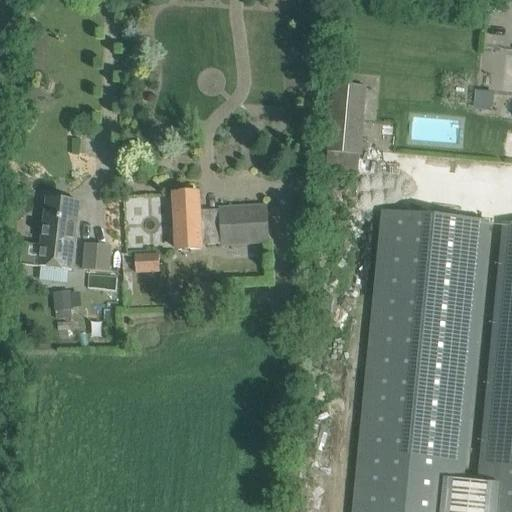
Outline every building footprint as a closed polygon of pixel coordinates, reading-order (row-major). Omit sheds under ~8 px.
[(511,40),(506,39),(502,72),(511,73),(511,40)] [(331,105),(326,170),(321,233),(353,236),(358,173),(366,88),(334,86),(332,106),(331,105)] [(480,93),(478,109),(493,110),(494,94),(480,93)] [(199,244),(219,242),(219,245),(269,243),(268,227),(267,207),(220,210),(220,211),(199,213),(198,194),(175,195),(178,251),(200,250),(199,244)] [(48,199),(47,208),(42,247),(24,245),(21,265),(71,271),(74,251),(73,251),(79,202),(48,199)] [(382,212),(353,511),(511,511),(511,363),(500,486),(479,484),(442,480),(468,220),(382,212)] [(85,245),(83,271),(110,273),(112,247),(85,245)] [(160,274),(159,270),(159,254),(136,255),(137,275),(160,274)] [(117,289),(118,276),(89,275),(88,288),(117,289)] [(229,309),(228,283),(189,285),(190,310),(229,309)] [(69,295),(54,296),(55,308),(70,307),(69,295)]
